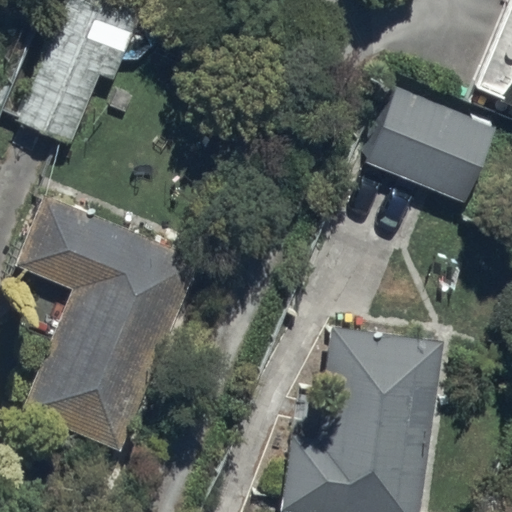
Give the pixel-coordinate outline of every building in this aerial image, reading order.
[(63,0),(16,119),(69,141),(96,73),(111,79),(140,7),(121,0),(63,0)] [(511,0),(506,0),(470,90),(511,107),(511,0)] [(393,89),(363,161),(462,201),(491,129),(393,89)] [(20,410),(117,450),(196,264),(41,199),(14,264),(72,289),(20,410)] [(290,437),(279,511),(414,511),(437,344),(329,329),(314,440),(290,437)]
